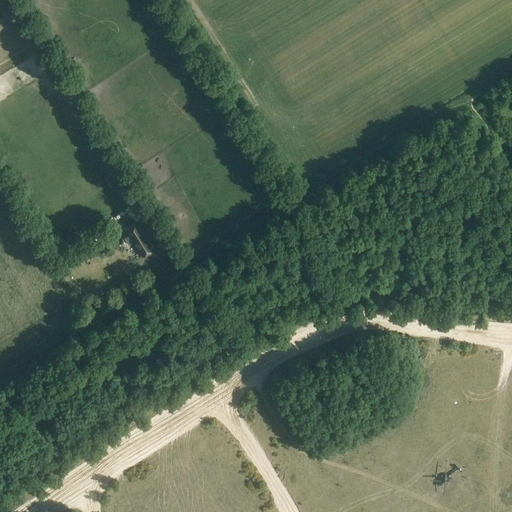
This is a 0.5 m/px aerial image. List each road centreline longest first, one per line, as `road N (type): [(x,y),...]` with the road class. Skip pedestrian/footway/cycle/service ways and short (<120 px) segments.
road 1 (track): [(35,511),(305,337),(371,320),(511,336)]
road 2 (track): [(13,0),(186,270)]
road 3 (track): [(449,511),(300,452),(249,370)]
road 4 (track): [(0,382),(186,270)]
road 5 (track): [(290,511),(216,394)]
